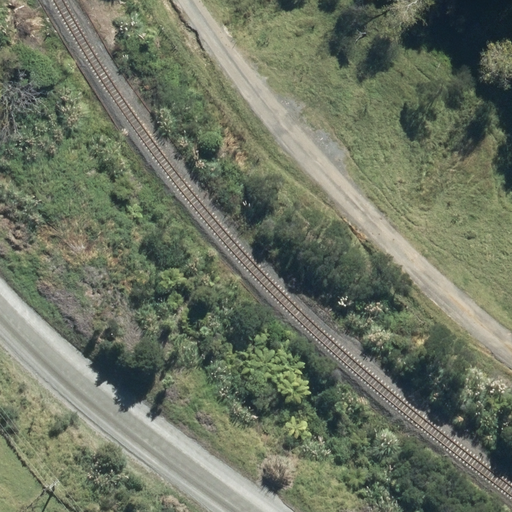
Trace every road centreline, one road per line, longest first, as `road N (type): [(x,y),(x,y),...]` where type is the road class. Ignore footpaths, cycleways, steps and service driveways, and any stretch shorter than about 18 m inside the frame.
road 1 (unknown): [(511,338),(346,196),(186,0)]
road 2 (tertiary): [(255,511),(79,385),(0,311)]
